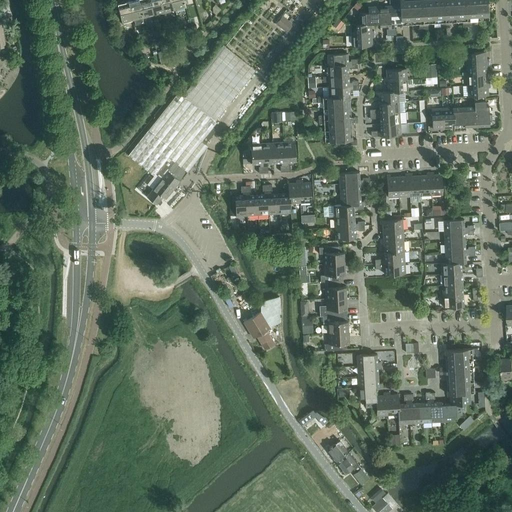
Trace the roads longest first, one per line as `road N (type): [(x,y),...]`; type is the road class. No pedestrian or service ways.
road 1 (unclassified): [(361,511),(285,412),(186,248),(154,226)]
road 2 (secondary): [(13,511),(75,348),(85,224)]
road 3 (secondary): [(85,224),(50,0)]
road 4 (residential): [(502,0),(507,136)]
road 5 (residential): [(497,148),(487,175),(494,281)]
road 6 (residential): [(363,159),(497,148)]
road 7 (residential): [(495,322),(364,331)]
